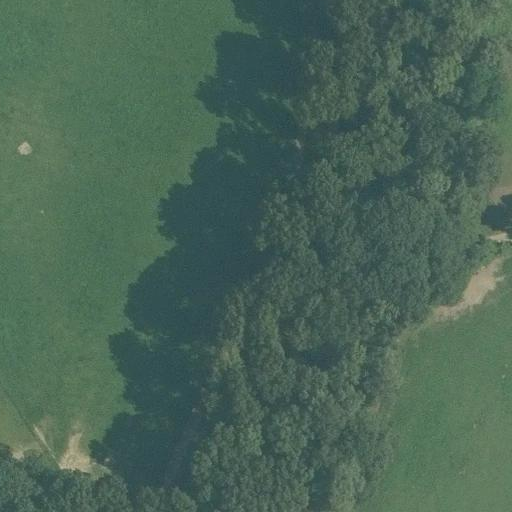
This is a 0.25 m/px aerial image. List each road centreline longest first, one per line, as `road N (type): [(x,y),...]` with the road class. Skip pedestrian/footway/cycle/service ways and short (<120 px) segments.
road 1 (track): [(311,0),(298,153),(269,251),(149,511)]
road 2 (track): [(241,315),(280,297),(511,237)]
